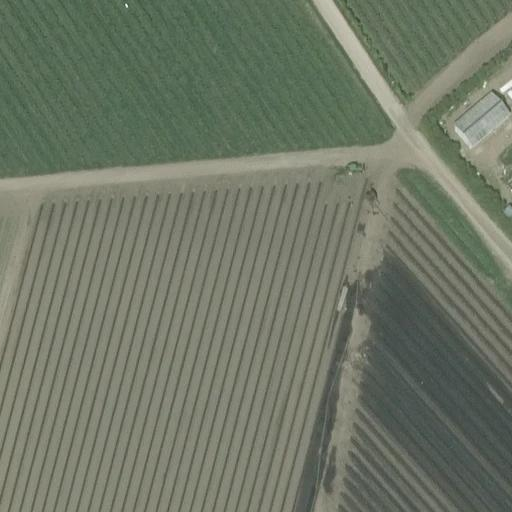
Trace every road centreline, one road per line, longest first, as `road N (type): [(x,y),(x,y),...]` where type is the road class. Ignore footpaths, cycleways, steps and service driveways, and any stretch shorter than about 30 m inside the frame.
road 1 (track): [(322,0),(428,159),(0,189)]
road 2 (unclassified): [(511,257),(428,159)]
